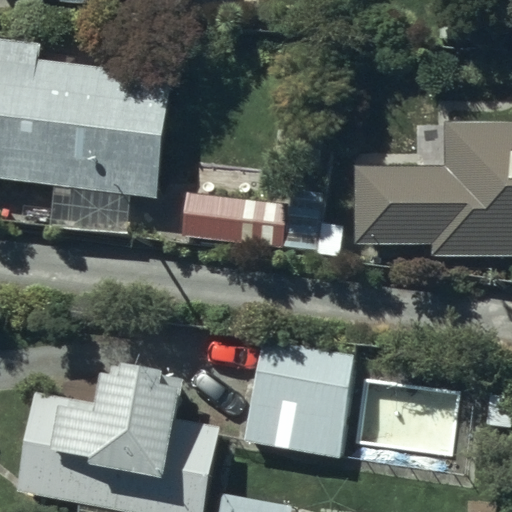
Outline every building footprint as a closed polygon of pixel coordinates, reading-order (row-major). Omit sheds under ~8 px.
[(0,0),(65,4),(65,17),(88,17),(89,7),(191,8),(191,0),(0,0)] [(42,61),(0,56),(0,193),(59,200),(59,208),(75,209),(76,202),(162,211),(175,92),(42,74),(42,61)] [(449,177),(359,178),(360,255),(437,255),(437,266),(511,265),(511,133),(449,134),(449,177)] [(291,217),(190,207),(187,245),(286,256),(286,265),(345,264),(344,236),(323,235),(324,206),(290,206),(291,217)] [(354,361),(267,348),(252,450),(340,463),(354,361)] [(104,421),(39,408),(22,506),(50,511),(211,511),(223,442),(183,434),(184,417),(168,415),(168,404),(132,397),(129,408),(108,402),(104,421)]
